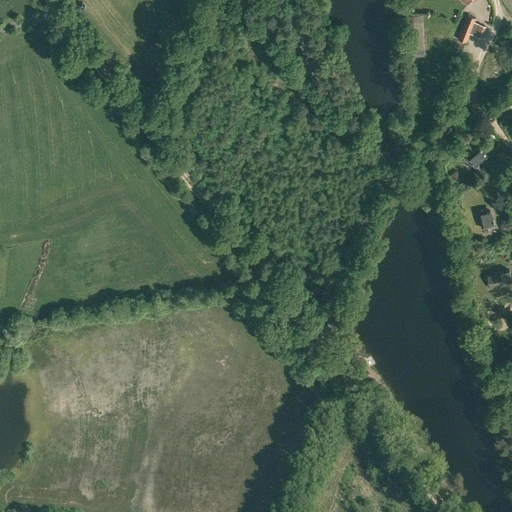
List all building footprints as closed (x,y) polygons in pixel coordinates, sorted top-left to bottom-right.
[(267,31),(283,19),(278,13),(263,24),(267,31)] [(467,43),(469,37),(477,18),(467,14),(458,39),(467,43)] [(407,49),(424,48),(422,15),(405,16),(407,49)] [(315,73),(322,68),(316,57),(300,66),(305,74),(313,68),(315,73)] [(463,145),(471,138),(467,134),(459,140),(463,145)] [(475,167),(488,156),(480,146),(466,157),(475,167)] [(481,228),(495,225),(491,208),(477,211),(481,228)] [(465,247),(467,255),(474,253),(472,246),(465,247)] [(490,289),(496,288),(511,283),(511,278),(510,268),(487,274),(490,289)]
